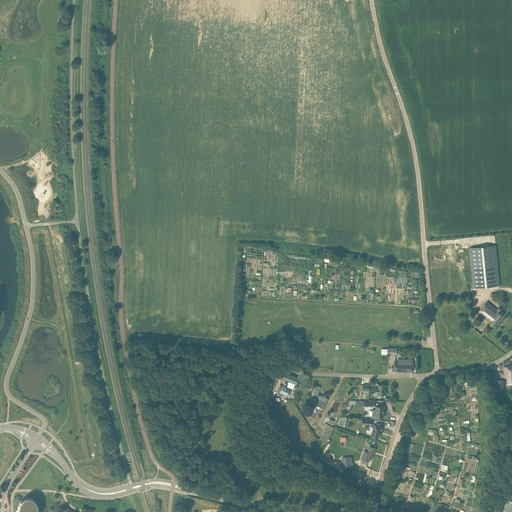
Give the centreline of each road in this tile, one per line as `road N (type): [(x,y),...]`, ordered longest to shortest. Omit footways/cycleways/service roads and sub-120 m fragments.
road 1 (unclassified): [(371,0),(415,154),(436,373)]
road 2 (unclassified): [(423,377),(402,412),(371,511)]
road 3 (residential): [(299,373),(423,377)]
